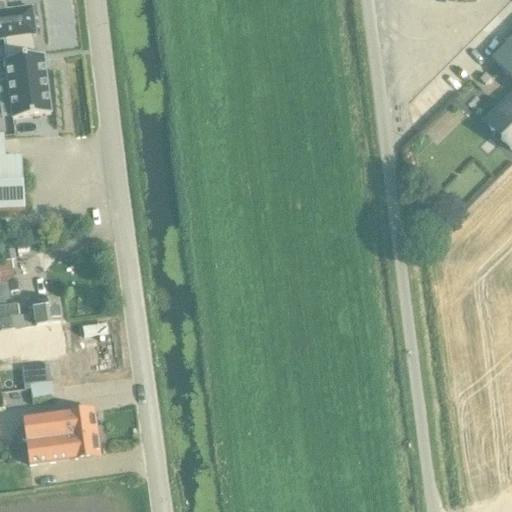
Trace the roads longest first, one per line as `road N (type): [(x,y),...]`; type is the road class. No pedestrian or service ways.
road 1 (unclassified): [(431,511),(365,0)]
road 2 (tertiary): [(95,0),(160,511)]
